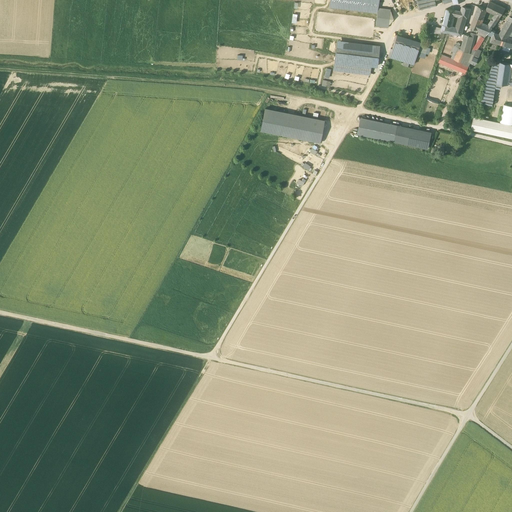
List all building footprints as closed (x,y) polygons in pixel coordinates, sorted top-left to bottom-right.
[(378,0),(330,0),(329,7),(377,13),(378,7),(378,0)] [(426,0),(416,0),(419,10),(428,7),(426,0)] [(505,8),(490,1),(486,9),(486,10),(495,14),(500,17),(504,10),(505,8)] [(471,8),(463,6),(462,7),(461,11),(460,16),(463,16),(467,17),(468,18),(471,8)] [(486,9),(479,6),(473,19),(481,22),(486,10),(486,9)] [(389,8),(378,7),(376,24),(387,25),(389,8)] [(455,10),(447,9),(444,24),(451,26),(454,15),(455,10)] [(495,14),(489,23),(490,26),(489,28),(491,30),(491,29),(500,17),(495,14)] [(487,25),(481,23),(481,22),(473,19),(470,26),(474,28),(484,32),(487,25)] [(511,29),(511,25),(506,23),(500,33),(501,34),(508,37),(511,29)] [(451,26),(444,24),(442,32),(445,32),(462,35),(463,29),(460,28),(457,27),(451,26)] [(484,32),(474,28),(472,32),(476,34),(482,36),(484,32)] [(453,52),(451,58),(469,66),(475,51),(472,49),(476,34),(472,32),(470,36),(465,34),(461,46),(457,45),(454,46),(452,51),(453,52)] [(420,42),(396,34),(390,56),(414,64),(420,42)] [(493,34),(492,36),(490,42),(501,45),(503,37),(493,34)] [(511,39),(507,38),(503,37),(501,45),(505,46),(503,50),(509,52),(510,48),(511,48),(511,39)] [(373,47),(337,43),(334,70),(369,74),(373,47)] [(439,62),(466,73),(469,66),(451,58),(442,54),(439,62)] [(511,64),(499,62),(496,83),(508,85),(509,81),(511,68),(511,64)] [(426,98),(440,103),(448,80),(435,75),(426,98)] [(511,105),(504,104),(500,122),(511,124),(511,105)] [(326,118),(266,105),(261,129),(321,142),(326,118)] [(511,137),(511,124),(474,116),(471,129),(511,137)] [(358,133),(393,140),(396,125),(361,117),(358,133)] [(396,125),(393,140),(428,148),(431,133),(396,125)]
